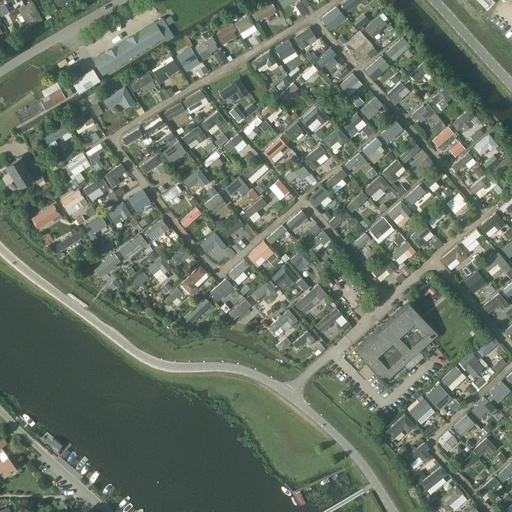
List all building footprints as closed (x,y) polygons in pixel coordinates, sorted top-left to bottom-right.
[(270,0),(269,0),(251,12),(258,21),(276,9),(270,0)] [(493,0),(476,0),(486,9),(489,5),(490,6),(495,1),(493,0)] [(29,27),(42,19),(33,2),(19,9),(29,27)] [(0,9),(2,14),(9,11),(6,4),(0,6),(0,9)] [(55,4),(44,10),(46,15),(57,9),(55,4)] [(336,6),(321,18),(326,24),(332,19),(336,24),(345,18),(336,6)] [(276,11),(261,21),(265,27),(280,18),(276,11)] [(164,19),(167,25),(174,21),(171,15),(164,19)] [(249,16),(235,24),(244,39),(258,30),(249,16)] [(156,21),(129,37),(93,59),(103,74),(165,36),(156,21)] [(369,33),(372,38),(389,24),(384,22),(369,33)] [(309,27),(295,37),(302,48),(316,39),(309,27)] [(236,33),(221,41),(225,49),(240,41),(236,33)] [(289,38),(274,48),(281,59),(296,50),(289,38)] [(214,39),(200,45),(206,56),(219,48),(214,39)] [(355,55),(363,47),(359,40),(349,49),(355,55)] [(401,40),(386,52),(393,61),(409,48),(401,40)] [(330,48),(316,61),(321,67),(322,66),(325,64),(330,69),(337,62),(333,57),(336,54),(330,48)] [(197,59),(191,49),(177,57),(182,67),(197,59)] [(252,60),(256,68),(268,61),(270,64),(277,60),(270,49),(252,60)] [(307,53),(310,61),(317,59),(315,51),(307,53)] [(151,67),(160,82),(181,69),(172,54),(151,67)] [(381,54),(365,68),(370,74),(379,66),(382,69),(389,63),(381,54)] [(409,73),(413,78),(422,70),(424,73),(431,66),(425,59),(409,73)] [(206,65),(195,70),(198,75),(208,70),(206,65)] [(298,65),(289,72),(293,78),(302,70),(298,65)] [(314,65),(302,75),(307,80),(318,70),(314,65)] [(397,83),(407,70),(401,65),(391,78),(397,83)] [(135,80),(149,71),(146,66),(132,76),(135,80)] [(77,90),(98,78),(93,70),(72,82),(77,90)] [(212,82),(216,89),(235,77),(231,70),(212,82)] [(352,73),(341,83),(345,88),(357,78),(352,73)] [(132,85),(135,91),(154,82),(151,75),(132,85)] [(231,83),(219,91),(224,99),(236,91),(240,98),(248,92),(239,78),(231,83)] [(401,80),(387,92),(395,102),(401,97),(397,92),(406,85),(401,80)] [(41,91),(45,97),(41,100),(46,110),(73,94),(70,89),(66,91),(66,89),(62,91),(57,82),(41,91)] [(280,95),(284,100),(299,88),(294,83),(280,95)] [(158,92),(162,100),(175,93),(171,85),(158,92)] [(125,86),(103,99),(108,108),(122,100),(126,107),(135,102),(125,86)] [(434,98),(440,104),(453,94),(446,86),(434,98)] [(337,87),(325,99),(329,103),(342,92),(337,87)] [(184,102),(189,109),(206,98),(202,91),(184,102)] [(358,106),(364,100),(358,93),(351,98),(358,106)] [(376,94),(360,108),(368,117),(378,109),(377,107),(383,102),(376,94)] [(294,120),(275,96),(257,109),(278,134),(294,120)] [(99,101),(92,105),(98,114),(104,110),(99,101)] [(181,101),(163,109),(167,118),(185,110),(181,101)] [(239,121),(245,115),(236,104),(229,110),(239,121)] [(317,105),(302,119),(307,125),(317,117),(322,123),(328,118),(317,105)] [(412,116),(417,121),(429,110),(424,105),(412,116)] [(469,108),(453,121),(458,127),(463,123),(467,128),(473,123),(469,118),(474,114),(469,108)] [(72,120),(79,131),(96,121),(89,109),(72,120)] [(219,110),(202,123),(208,130),(208,129),(211,134),(220,127),(221,127),(228,122),(219,110)] [(357,114),(346,125),(357,140),(373,125),(357,114)] [(141,126),(146,135),(163,124),(157,115),(141,126)] [(244,130),(248,136),(263,122),(258,116),(244,130)] [(379,133),(384,138),(401,124),(395,118),(379,133)] [(285,132),(292,140),(303,129),(296,122),(285,132)] [(45,137),(52,149),(73,136),(65,124),(45,137)] [(198,125),(183,136),(188,144),(191,147),(198,142),(206,137),(198,125)] [(321,126),(312,133),(316,139),(325,132),(321,126)] [(433,139),(438,145),(455,133),(449,126),(433,139)] [(339,127),(323,139),(333,151),(342,145),(341,144),(348,138),(339,127)] [(121,139),(123,146),(140,137),(136,130),(121,139)] [(86,147),(101,137),(97,131),(82,141),(86,147)] [(223,146),(231,155),(248,143),(239,134),(223,146)] [(489,134),(474,146),(480,154),(488,147),(491,151),(498,145),(489,134)] [(214,139),(219,145),(224,142),(219,135),(214,139)] [(368,153),(381,141),(377,136),(363,148),(368,153)] [(279,137),(263,152),(270,159),(271,157),(275,161),(289,148),(279,137)] [(448,148),(456,156),(466,147),(458,139),(448,148)] [(178,140),(162,151),(170,162),(186,151),(178,140)] [(207,154),(218,147),(215,141),(204,148),(207,154)] [(345,147),(351,153),(358,147),(352,141),(345,147)] [(101,143),(86,153),(94,164),(100,159),(98,155),(105,150),(101,143)] [(400,157),(405,162),(421,148),(416,143),(400,157)] [(145,153),(153,150),(151,144),(142,148),(145,153)] [(320,145),(303,158),(313,169),(328,157),(324,153),(326,152),(320,145)] [(359,150),(345,163),(350,168),(357,161),(360,165),(367,159),(359,150)] [(455,174),(477,158),(468,150),(449,166),(455,174)] [(385,153),(388,160),(395,158),(392,151),(385,153)] [(202,163),(207,167),(221,157),(217,152),(202,163)] [(89,162),(84,154),(65,167),(70,176),(89,162)] [(140,166),(143,171),(159,160),(154,155),(140,166)] [(422,155),(411,166),(420,175),(431,164),(422,155)] [(494,169),(500,175),(511,164),(511,157),(511,156),(494,169)] [(260,157),(243,172),(252,182),(269,166),(260,157)] [(489,170),(499,160),(496,157),(486,167),(489,170)] [(20,187),(34,179),(21,158),(7,166),(20,187)] [(396,158),(381,172),(391,183),(398,177),(405,169),(402,166),(402,165),(396,158)] [(300,160),(284,174),(290,181),(297,174),(301,179),(305,176),(313,184),(318,179),(300,160)] [(162,173),(168,168),(163,162),(157,167),(162,173)] [(121,163),(104,175),(112,187),(120,181),(117,177),(126,171),(121,163)] [(480,165),(469,172),(473,178),(484,171),(480,165)] [(372,166),(368,172),(373,176),(378,170),(372,166)] [(199,167),(183,180),(189,188),(197,181),(201,187),(209,181),(199,167)] [(325,181),(331,188),(348,174),(341,167),(325,181)] [(440,169),(424,182),(429,187),(444,174),(440,169)] [(490,170),(470,186),(474,191),(483,183),(486,186),(491,182),(488,179),(494,175),(490,170)] [(90,198),(110,186),(102,174),(83,186),(90,198)] [(35,179),(38,184),(44,180),(41,175),(35,179)] [(239,175),(223,187),(230,195),(237,189),(242,194),(249,188),(239,175)] [(380,175),(365,188),(375,200),(385,192),(384,190),(387,187),(391,191),(393,189),(380,175)] [(73,186),(79,184),(76,178),(71,180),(73,186)] [(279,179),(269,187),(280,199),(289,191),(279,179)] [(260,191),(267,186),(262,180),(256,186),(260,191)] [(406,198),(410,202),(418,195),(423,201),(429,195),(421,184),(406,198)] [(207,190),(211,196),(218,191),(214,185),(207,190)] [(322,185),(308,197),(315,206),(320,201),(328,195),(329,194),(322,185)] [(115,190),(118,195),(125,192),(122,186),(115,190)] [(440,193),(445,199),(454,192),(449,186),(440,193)] [(70,213),(88,201),(79,187),(60,199),(70,213)] [(161,198),(166,204),(179,194),(175,188),(161,198)] [(142,189),(128,198),(136,211),(150,201),(142,189)] [(115,190),(109,192),(111,201),(118,199),(115,190)] [(348,206),(353,212),(369,197),(363,192),(348,206)] [(459,193),(446,203),(455,213),(467,202),(459,193)] [(205,204),(210,211),(224,201),(220,194),(205,204)] [(262,198),(245,212),(250,218),(266,204),(262,198)] [(511,206),(511,199),(500,209),(504,213),(511,206)] [(401,200),(387,213),(393,219),(397,223),(411,211),(401,200)] [(54,202),(30,216),(36,227),(60,213),(54,202)] [(123,202),(107,211),(115,224),(131,214),(123,202)] [(186,228),(203,214),(196,206),(179,221),(186,228)] [(292,229),(308,214),(302,208),(286,222),(292,229)] [(330,221),(336,227),(350,215),(345,209),(330,221)] [(442,209),(430,221),(434,225),(447,213),(442,209)] [(496,212),(480,225),(486,232),(489,236),(504,223),(496,212)] [(384,214),(369,227),(377,236),(392,224),(384,214)] [(101,215),(83,227),(89,236),(94,233),(107,225),(101,215)] [(367,215),(360,220),(365,226),(371,221),(367,215)] [(462,227),(470,221),(466,216),(458,222),(462,227)] [(238,218),(222,230),(230,238),(245,227),(238,218)] [(161,219),(145,231),(149,237),(150,236),(153,240),(169,228),(161,219)] [(417,229),(409,236),(419,247),(433,234),(430,231),(430,230),(425,225),(424,223),(417,229)] [(281,225),(266,239),(272,245),(288,231),(281,225)] [(311,249),(321,240),(323,243),(331,236),(324,229),(306,245),(311,249)] [(462,242),(467,248),(482,235),(477,229),(462,242)] [(215,231),(200,244),(206,251),(213,245),(218,251),(226,245),(215,231)] [(54,247),(58,253),(82,239),(78,232),(54,247)] [(118,249),(126,259),(148,242),(140,232),(118,249)] [(355,252),(371,238),(366,233),(350,246),(355,252)] [(401,233),(394,238),(398,243),(405,238),(401,233)] [(46,243),(52,238),(49,234),(43,238),(46,243)] [(437,247),(443,243),(439,237),(432,241),(437,247)] [(240,238),(233,245),(237,250),(245,243),(240,238)] [(511,239),(501,248),(508,257),(511,253),(511,239)] [(264,241),(248,255),(254,261),(262,253),(267,257),(273,250),(264,241)] [(158,253),(166,250),(162,242),(154,246),(158,253)] [(106,244),(100,247),(104,253),(109,250),(106,244)] [(182,244),(167,255),(175,266),(182,260),(180,257),(187,251),(182,244)] [(457,245),(441,258),(450,269),(466,255),(457,245)] [(231,246),(225,250),(230,256),(235,252),(231,246)] [(396,260),(401,264),(416,250),(411,246),(396,260)] [(154,248),(147,252),(152,260),(159,255),(154,248)] [(299,251),(289,259),(296,266),(299,270),(312,259),(304,250),(302,248),(299,251)] [(118,252),(98,265),(103,273),(123,259),(118,252)] [(498,252),(483,264),(492,275),(506,262),(498,252)] [(161,255),(147,266),(153,274),(157,278),(171,267),(161,255)] [(327,268),(332,264),(327,257),(322,262),(327,268)] [(387,257),(371,270),(380,281),(390,272),(396,267),(387,257)] [(230,272),(235,276),(251,263),(246,258),(230,272)] [(467,274),(478,266),(473,259),(462,267),(467,274)] [(285,264),(271,276),(283,290),(297,278),(285,264)] [(200,265),(181,283),(191,294),(198,287),(197,286),(209,275),(206,272),(200,265)] [(462,280),(467,286),(468,285),(471,289),(476,285),(473,281),(484,272),(479,266),(462,280)] [(131,278),(137,286),(149,276),(143,268),(131,278)] [(108,283),(113,288),(121,282),(116,276),(108,283)] [(302,276),(297,280),(302,286),(307,282),(302,276)] [(226,278),(210,292),(217,301),(234,287),(226,278)] [(269,278),(250,294),(256,301),(266,292),(269,296),(276,290),(274,288),(276,286),(269,278)] [(419,289),(425,283),(421,278),(414,284),(419,289)] [(511,293),(511,279),(502,288),(509,296),(511,293)] [(165,293),(173,286),(168,280),(160,287),(165,293)] [(318,284),(295,303),(300,309),(301,309),(304,312),(314,304),(311,300),(316,296),(320,300),(327,294),(318,284)] [(164,299),(172,308),(186,295),(177,286),(164,299)] [(499,293),(483,306),(487,312),(498,304),(501,308),(507,303),(499,293)] [(193,315),(209,302),(204,297),(189,311),(193,315)] [(247,297),(229,313),(237,319),(254,305),(247,297)] [(268,304),(261,310),(270,319),(285,304),(281,301),(273,310),(268,304)] [(366,341),(358,348),(369,360),(370,361),(372,363),(379,371),(386,379),(404,363),(437,334),(423,318),(421,316),(409,303),(407,304),(404,307),(382,326),(379,329),(368,339),(366,341)] [(336,305),(316,322),(322,329),(342,312),(336,305)] [(288,309),(269,326),(273,332),(277,336),(283,330),(284,332),(292,325),(298,320),(288,309)] [(247,322),(250,327),(259,321),(255,317),(247,322)] [(308,331),(292,344),(296,349),(306,341),(309,344),(315,339),(308,331)] [(282,350),(292,341),(287,335),(277,344),(282,350)] [(493,336),(477,350),(484,359),(500,344),(493,336)] [(318,354),(325,345),(320,341),(313,351),(318,354)] [(468,352),(458,361),(466,369),(473,377),(482,369),(484,367),(477,359),(470,351),(468,352)] [(496,370),(506,361),(502,356),(491,365),(496,370)] [(368,379),(375,373),(367,364),(360,371),(368,379)] [(457,367),(442,381),(452,391),(467,377),(457,367)] [(479,386),(490,378),(485,372),(475,381),(479,386)] [(490,394),(486,398),(489,401),(493,398),(497,402),(510,390),(501,380),(488,393),(490,394)] [(466,386),(472,393),(478,388),(472,381),(466,386)] [(439,384),(427,396),(439,408),(451,397),(439,384)] [(485,396),(471,409),(479,417),(486,411),(490,415),(497,409),(489,401),(486,398),(485,396)] [(436,412),(424,398),(409,411),(421,425),(436,412)] [(455,410),(461,403),(456,399),(450,405),(455,410)] [(405,412),(386,429),(393,437),(404,426),(408,431),(416,424),(405,412)] [(466,414),(453,426),(462,435),(474,423),(466,414)] [(491,435),(497,442),(511,428),(511,424),(508,420),(491,435)] [(449,429),(438,439),(441,443),(453,433),(449,429)] [(486,448),(490,451),(496,446),(487,435),(473,448),(479,455),(486,448)] [(423,442),(403,457),(408,463),(418,456),(421,460),(428,454),(425,450),(428,448),(423,442)] [(458,468),(464,473),(476,460),(471,455),(458,468)] [(2,461),(0,457),(0,468),(4,475),(15,467),(8,456),(2,461)] [(511,463),(511,462),(496,475),(502,481),(510,473),(511,475),(511,463)] [(422,481),(429,489),(446,474),(439,467),(422,481)] [(479,491),(485,498),(501,484),(495,477),(479,491)] [(436,502),(434,503),(438,508),(441,511),(448,511),(451,510),(452,509),(461,501),(462,500),(459,497),(458,496),(462,493),(456,485),(436,502)]
